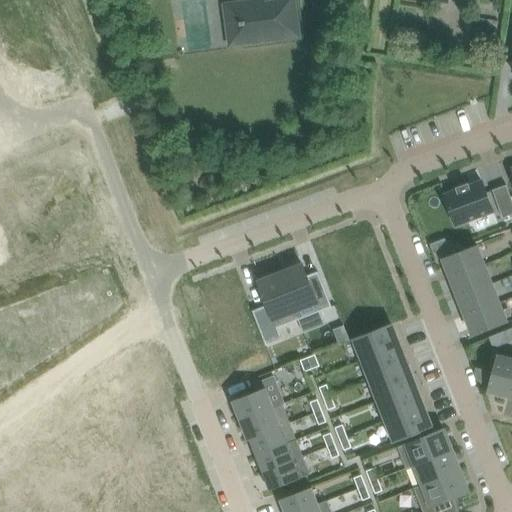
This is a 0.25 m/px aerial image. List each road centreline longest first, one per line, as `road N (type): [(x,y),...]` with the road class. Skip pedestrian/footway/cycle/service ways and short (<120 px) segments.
road 1 (residential): [(505,508),(380,190)]
road 2 (residential): [(48,0),(151,269)]
road 3 (residential): [(151,269),(242,511)]
road 4 (residential): [(151,269),(380,190)]
road 5 (residential): [(380,190),(511,138)]
